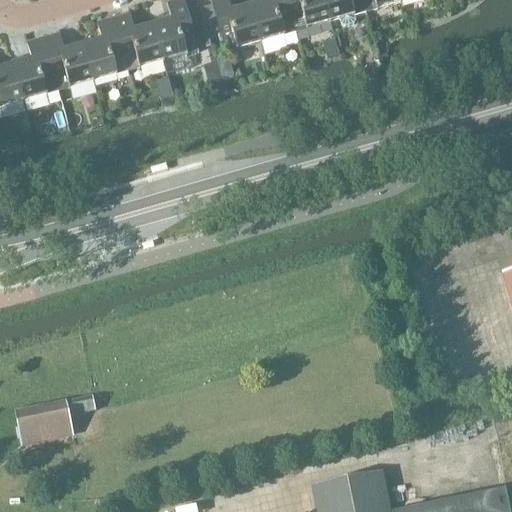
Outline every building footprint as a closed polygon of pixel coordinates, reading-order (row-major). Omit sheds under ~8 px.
[(152,26),(163,65),(199,54),(183,0),(167,5),(171,21),(152,26)] [(261,44),(251,8),(231,13),(227,0),(213,0),(210,1),(225,54),(261,44)] [(261,44),(296,35),(286,0),(267,0),(269,3),(251,8),(261,44)] [(331,25),(323,0),(286,0),(296,35),(331,25)] [(355,18),(366,15),(361,0),(323,0),(331,25),(341,22),(343,26),(346,28),(355,26),(357,23),(355,18)] [(400,5),(399,0),(361,0),(366,15),(400,5)] [(163,65),(152,26),(134,31),(129,16),(113,20),(128,74),(163,65)] [(94,84),(128,74),(113,20),(97,25),(101,41),(83,47),(94,84)] [(94,84),(83,47),(64,52),(59,35),(43,40),(59,94),(94,84)] [(24,104),(59,94),(43,40),(27,45),(31,61),(13,67),(24,104)] [(0,111),(24,104),(13,67),(0,71),(0,111)] [(167,79),(155,82),(160,101),(173,98),(167,79)] [(511,276),(502,280),(511,312),(511,276)] [(22,450),(72,439),(72,437),(68,418),(95,413),(92,399),(15,415),(22,450)] [(507,511),(503,493),(408,511),(391,511),(383,474),(316,488),(319,505),(320,511),(507,511)]
